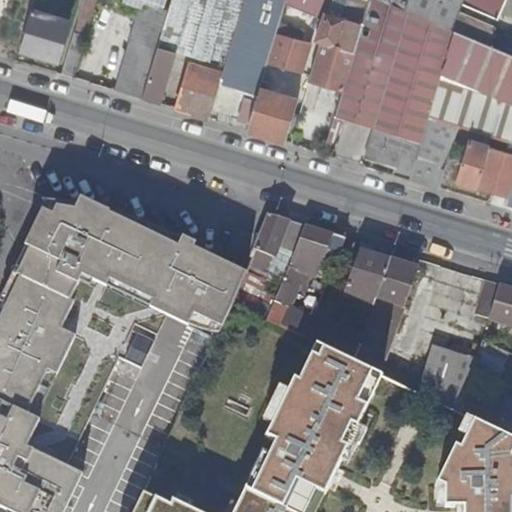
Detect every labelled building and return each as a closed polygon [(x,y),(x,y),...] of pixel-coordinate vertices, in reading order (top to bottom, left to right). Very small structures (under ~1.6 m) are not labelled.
[(95,0),(83,0),(60,76),(71,79),(95,0)] [(169,0),(166,13),(158,41),(176,47),(223,63),(241,0),(169,0)] [(250,98),(255,99),(259,88),(265,65),(274,35),(283,5),(270,0),(241,0),(223,63),(222,67),(211,105),(245,116),(250,98)] [(308,81),(340,91),(359,26),(340,20),(346,0),(270,0),(283,5),(320,21),(314,42),(319,44),(308,81)] [(511,56),(486,46),(378,0),(367,0),(359,26),(340,91),(333,115),(364,126),(355,157),(393,169),(398,154),(389,150),(393,136),(419,145),(427,118),(442,72),(511,101),(511,56)] [(346,0),(340,20),(359,26),(367,0),(346,0)] [(378,0),(486,46),(495,28),(459,12),(462,6),(498,21),(501,13),(499,0),(378,0)] [(139,5),(113,92),(140,100),(158,41),(166,13),(139,5)] [(68,22),(30,11),(17,53),(55,64),(68,22)] [(307,45),(274,35),(265,65),(298,75),(307,45)] [(158,41),(140,100),(158,105),(176,47),(158,41)] [(188,64),(174,110),(207,120),(211,105),(222,67),(200,61),(199,67),(188,64)] [(427,118),(458,128),(506,143),(507,144),(511,127),(511,101),(442,72),(427,118)] [(297,100),(259,88),(255,99),(245,131),(284,143),(297,100)] [(344,121),(333,116),(324,146),(336,150),(344,121)] [(435,177),(458,128),(427,118),(419,145),(414,159),(407,180),(431,187),(435,177)] [(389,150),(398,154),(414,159),(419,145),(393,136),(389,150)] [(453,181),(490,193),(503,153),(482,147),(484,142),(478,140),(476,145),(466,142),(453,181)] [(490,193),(506,198),(511,179),(511,156),(503,153),(490,193)] [(392,175),(407,180),(414,159),(398,154),(393,169),(392,175)] [(511,179),(506,198),(503,206),(511,209),(511,179)] [(0,511),(43,511),(69,460),(119,355),(141,366),(154,339),(132,329),(135,323),(159,272),(136,262),(148,236),(104,216),(100,225),(76,217),(52,211),(41,210),(10,273),(12,274),(18,277),(7,302),(0,298),(0,511)] [(248,266),(282,280),(303,226),(287,221),(268,216),(248,266)] [(328,278),(344,238),(303,226),(282,280),(271,307),(266,321),(304,339),(312,319),(279,304),(281,300),(289,303),(301,273),(303,273),(304,270),(328,278)] [(180,322),(216,339),(229,312),(232,304),(237,292),(242,279),(211,265),(148,236),(136,262),(159,272),(135,323),(157,334),(167,315),(180,322)] [(366,312),(370,313),(389,260),(357,251),(341,297),(368,305),(366,312)] [(367,323),(394,333),(417,268),(389,260),(370,313),(367,323)] [(18,277),(12,274),(0,298),(7,302),(18,277)] [(476,315),(488,319),(488,318),(497,287),(485,283),(476,315)] [(488,318),(511,325),(511,289),(498,285),(497,287),(488,318)] [(252,299),(237,292),(232,304),(246,312),(252,299)] [(271,307),(252,299),(246,312),(247,312),(266,321),(271,307)] [(356,335),(313,316),(312,319),(304,339),(315,344),(324,349),(353,363),(364,332),(358,330),(356,335)] [(394,333),(367,323),(364,332),(353,363),(379,375),(385,378),(387,371),(382,369),(394,333)] [(500,365),(506,353),(481,341),(477,355),(500,365)] [(324,349),(315,344),(297,381),(292,379),(264,437),(274,442),(268,456),(261,453),(233,511),(197,511),(174,500),(171,505),(143,491),(133,511),(314,511),(346,447),(379,375),(353,363),(324,349)] [(432,349),(418,394),(460,414),(473,370),(475,362),(432,349)] [(502,384),(473,370),(460,414),(472,419),(474,420),(482,424),(487,414),(473,407),(475,402),(492,409),(502,384)] [(498,411),(490,428),(511,438),(511,405),(509,404),(504,413),(498,411)] [(511,511),(511,438),(490,428),(472,419),(459,447),(454,445),(435,484),(436,506),(456,506),(455,511),(511,511)] [(63,511),(85,468),(69,460),(43,511),(63,511)]
